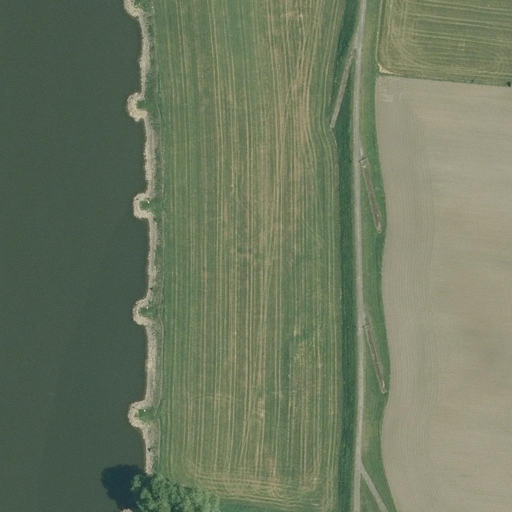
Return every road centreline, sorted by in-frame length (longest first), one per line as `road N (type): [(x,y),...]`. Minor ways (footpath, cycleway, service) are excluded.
road 1 (track): [(365,0),(355,84),(359,312),(384,392)]
road 2 (track): [(359,312),(358,464),(383,511)]
